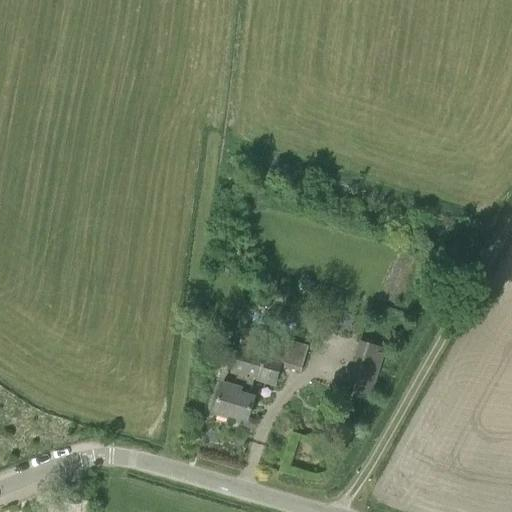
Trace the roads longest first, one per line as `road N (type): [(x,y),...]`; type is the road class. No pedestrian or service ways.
road 1 (unknown): [(342,511),(511,216)]
road 2 (unclassified): [(313,511),(112,454)]
